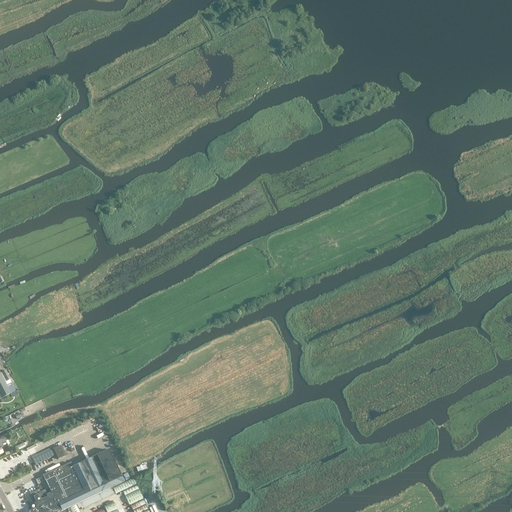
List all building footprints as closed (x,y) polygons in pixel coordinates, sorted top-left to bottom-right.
[(7,370),(2,373),(7,382),(8,382),(12,380),(7,370)] [(0,372),(0,399),(1,399),(2,399),(10,395),(13,393),(8,382),(7,382),(5,383),(4,381),(0,372)] [(0,454),(3,453),(1,450),(4,448),(8,446),(7,446),(10,445),(8,441),(5,435),(0,437),(0,454)] [(24,444),(14,448),(16,452),(18,451),(25,447),(24,444)] [(33,460),(34,463),(35,465),(56,455),(58,460),(66,456),(61,446),(33,460)] [(25,447),(18,451),(20,456),(28,452),(26,447),(25,447)] [(32,497),(34,503),(35,504),(34,504),(37,508),(32,511),(29,511),(60,511),(68,508),(68,509),(106,491),(124,482),(114,461),(109,450),(91,459),(73,468),(70,463),(43,476),(49,489),(40,492),(39,490),(30,494),(32,497)] [(8,456),(0,460),(0,466),(5,464),(10,461),(8,456)] [(11,461),(13,465),(22,461),(20,457),(11,461)] [(7,469),(0,472),(1,474),(1,475),(2,476),(3,476),(3,477),(10,474),(9,471),(10,471),(16,468),(15,465),(7,469)] [(115,494),(136,485),(133,479),(113,488),(115,494)] [(125,496),(138,490),(136,485),(123,491),(125,496)] [(125,496),(129,506),(143,499),(138,490),(125,496)] [(103,492),(76,505),(78,509),(80,508),(81,510),(106,498),(103,492)] [(28,499),(32,497),(30,494),(24,497),(24,498),(23,498),(22,495),(14,499),(15,500),(14,500),(15,502),(16,502),(17,505),(28,499)] [(32,497),(28,499),(17,505),(18,507),(18,508),(19,510),(20,510),(28,506),(34,503),(32,497)] [(130,505),(132,510),(145,504),(143,500),(130,505)] [(95,511),(112,511),(117,510),(113,503),(112,503),(107,506),(95,511)]
